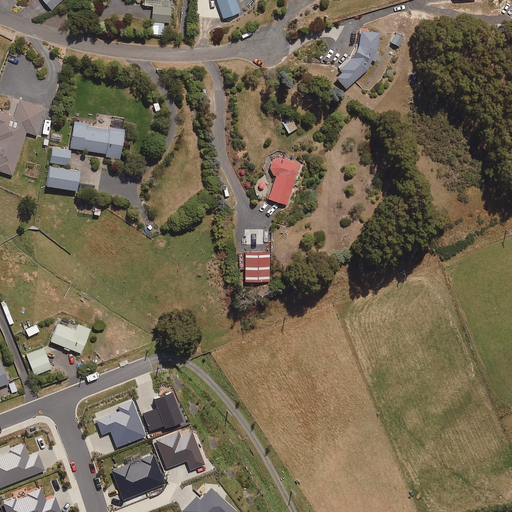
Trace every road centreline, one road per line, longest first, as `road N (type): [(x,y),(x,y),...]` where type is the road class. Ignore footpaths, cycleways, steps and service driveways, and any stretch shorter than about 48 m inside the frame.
road 1 (residential): [(0,16),(123,49),(204,53),(269,45)]
road 2 (residential): [(58,399),(156,358),(185,362)]
